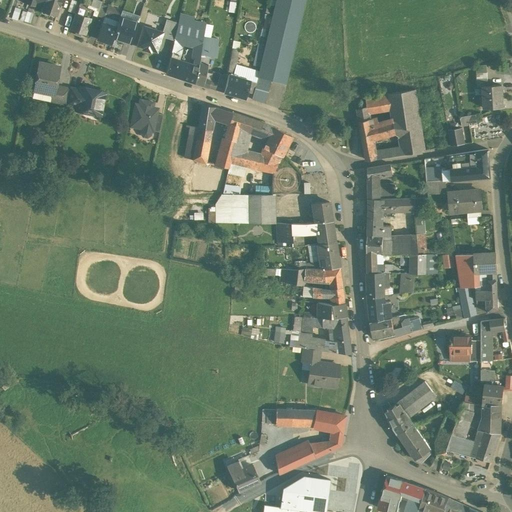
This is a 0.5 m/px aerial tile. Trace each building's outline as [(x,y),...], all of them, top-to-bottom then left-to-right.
[(61,0),(44,0),(42,7),(42,9),(41,11),(56,16),(61,0)] [(71,0),(68,11),(75,14),(79,3),(71,0)] [(230,0),(229,10),(236,11),(237,0),(230,0)] [(259,67),(256,79),(271,82),(285,86),(305,0),(275,0),(271,19),(264,47),(259,67)] [(75,14),(75,15),(91,20),(94,11),(86,8),(87,5),(79,3),(75,14)] [(107,7),(99,4),(95,16),(104,18),(105,14),(107,7)] [(121,12),(107,7),(105,14),(119,19),(120,16),(121,12)] [(202,44),(205,31),(206,23),(197,21),(198,19),(194,18),(194,17),(180,13),(179,17),(178,23),(178,25),(175,36),(178,38),(183,40),(189,42),(195,43),(202,44)] [(91,20),(75,15),(69,31),(85,36),(91,20)] [(130,20),(120,16),(119,19),(116,27),(112,38),(130,44),(137,23),(130,20)] [(163,33),(161,37),(175,41),(175,38),(174,37),(175,36),(178,25),(178,23),(166,20),(162,33),(163,33)] [(112,38),(116,27),(102,22),(95,40),(110,45),(112,38)] [(161,37),(163,33),(162,33),(144,27),(138,46),(144,48),(143,50),(150,52),(151,50),(157,52),(161,37)] [(209,32),(205,31),(202,44),(202,47),(200,57),(207,58),(215,59),(216,49),(217,41),(208,39),(209,32)] [(178,38),(175,36),(174,37),(175,38),(175,41),(173,50),(171,56),(170,62),(177,64),(183,40),(178,38)] [(202,44),(195,43),(190,68),(198,71),(199,64),(200,57),(202,47),(202,44)] [(264,47),(257,46),(253,65),(259,67),(264,47)] [(238,52),(231,51),(230,61),(229,63),(236,65),(238,52)] [(207,58),(200,57),(199,64),(206,66),(207,58)] [(177,64),(170,62),(169,64),(166,75),(181,80),(184,67),(177,64)] [(59,67),(39,63),(34,91),(53,95),(55,87),(59,67)] [(229,63),(228,73),(234,74),(235,74),(236,65),(229,63)] [(206,66),(199,64),(198,71),(194,85),(208,90),(212,77),(204,76),(206,66)] [(190,68),(184,67),(181,80),(194,85),(198,71),(190,68)] [(487,71),(477,72),(478,86),(483,86),(483,85),(488,85),(487,71)] [(250,83),(233,78),(234,74),(228,73),(228,74),(227,77),(228,78),(227,80),(223,94),(245,101),(250,83)] [(227,80),(212,75),(212,77),(208,90),(223,94),(227,80)] [(271,82),(256,79),(254,89),(261,91),(268,92),(271,82)] [(488,85),(483,85),(483,86),(484,107),(503,106),(502,84),(488,85)] [(69,89),(55,87),(53,95),(51,102),(66,105),(69,89)] [(81,92),(69,89),(66,104),(78,106),(81,92)] [(103,93),(82,89),(81,92),(78,106),(77,111),(80,111),(81,113),(86,114),(88,113),(91,113),(91,112),(99,113),(100,111),(102,110),(102,108),(101,105),(103,93)] [(261,91),(254,89),(251,101),(258,102),(264,104),(268,92),(261,91)] [(406,92),(415,144),(416,153),(425,151),(415,91),(406,92)] [(395,134),(397,148),(415,144),(406,92),(388,95),(390,105),(391,112),(393,123),(395,134)] [(366,99),(367,108),(379,106),(390,105),(388,95),(366,99)] [(154,103),(140,100),(139,105),(135,105),(131,128),(142,130),(141,134),(143,137),(147,138),(151,136),(151,132),(153,132),(157,114),(157,113),(151,112),(152,107),(153,108),(154,103)] [(198,128),(198,129),(212,131),(214,121),(215,107),(202,105),(201,107),(198,128)] [(380,114),(391,112),(390,105),(379,106),(380,114)] [(369,115),(380,114),(379,106),(367,108),(356,110),(359,123),(368,122),(370,121),(369,115)] [(215,107),(214,121),(228,125),(232,113),(215,107)] [(228,125),(217,166),(228,169),(227,173),(243,176),(245,167),(241,166),(245,149),(250,132),(269,138),(275,127),(232,113),(228,125)] [(163,115),(157,114),(153,132),(159,133),(163,115)] [(476,114),(468,115),(469,123),(477,122),(476,114)] [(468,115),(460,117),(461,125),(469,123),(468,115)] [(368,122),(359,123),(365,154),(374,152),(372,141),(395,134),(393,123),(370,129),(368,122)] [(192,160),(197,128),(189,126),(183,158),(192,160)] [(275,127),(269,138),(265,148),(281,156),(291,137),(275,127)] [(198,129),(198,128),(197,128),(192,160),(192,161),(206,164),(212,131),(198,129)] [(461,128),(449,130),(452,146),(464,144),(461,128)] [(398,150),(399,156),(417,153),(416,153),(415,144),(397,148),(398,150)] [(281,156),(265,148),(261,153),(256,170),(274,174),(281,156)] [(256,170),(261,153),(245,149),(241,166),(245,167),(256,170)] [(488,149),(449,155),(451,168),(452,180),(490,176),(488,149)] [(398,150),(379,152),(379,150),(374,152),(376,159),(399,156),(398,150)] [(374,152),(365,154),(366,160),(376,159),(374,152)] [(391,164),(367,168),(369,199),(380,199),(379,188),(379,176),(392,174),(391,164)] [(452,180),(451,168),(442,169),(443,180),(452,180)] [(443,180),(426,182),(428,194),(444,193),(443,180)] [(224,195),(239,195),(240,187),(225,185),(222,195),(224,195)] [(479,191),(470,192),(469,190),(457,192),(457,193),(450,193),(448,196),(449,198),(451,200),(452,200),(453,212),(468,211),(480,210),(481,210),(482,208),(482,205),(481,204),(479,191)] [(217,223),(249,224),(249,223),(250,195),(250,194),(239,195),(224,195),(217,205),(217,223)] [(249,223),(276,224),(275,195),(250,195),(249,223)] [(387,199),(381,199),(380,211),(384,211),(415,210),(415,198),(387,199)] [(383,236),(391,236),(392,226),(383,225),(384,211),(380,211),(381,199),(380,199),(369,199),(367,235),(383,236)] [(329,202),(312,205),(315,223),(332,221),(329,202)] [(332,221),(315,223),(317,237),(334,235),(332,221)] [(315,223),(303,224),(280,224),(281,243),(291,243),(292,234),(302,233),(316,232),(315,223)] [(302,233),(292,234),(291,243),(292,247),(303,246),(302,233)] [(383,236),(382,252),(392,252),(403,251),(417,251),(417,234),(391,236),(383,236)] [(417,234),(417,251),(427,251),(426,234),(417,234)] [(317,237),(318,244),(335,242),(334,235),(317,237)] [(367,251),(377,251),(382,252),(383,236),(367,235),(367,251)] [(318,244),(316,245),(319,261),(321,269),(323,269),(324,269),(339,268),(335,242),(318,244)] [(367,254),(367,273),(384,273),(385,273),(385,264),(378,263),(377,251),(367,251),(367,254)] [(455,267),(455,253),(444,254),(444,267),(455,267)] [(495,253),(474,254),(475,272),(488,272),(496,271),(495,253)] [(415,273),(426,273),(426,254),(410,254),(410,273),(415,273)] [(426,273),(437,273),(438,254),(426,254),(426,273)] [(456,255),(461,287),(475,286),(475,272),(474,254),(456,255)] [(303,282),(304,268),(293,269),(262,269),(261,277),(267,277),(267,275),(279,276),(278,282),(302,286),(306,286),(306,282),(303,282)] [(313,268),(306,268),(304,268),(303,282),(306,282),(324,284),(324,280),(323,269),(321,269),(313,268)] [(339,268),(324,269),(323,269),(324,280),(330,280),(340,280),(339,268)] [(496,279),(496,271),(488,272),(488,280),(496,279)] [(384,273),(367,273),(368,297),(384,297),(384,273)] [(413,292),(415,273),(410,273),(401,273),(399,294),(413,292)] [(496,279),(488,280),(489,290),(476,290),(476,300),(486,299),(487,312),(498,307),(496,279)] [(340,280),(330,280),(331,290),(341,290),(340,280)] [(306,286),(302,286),(301,296),(312,297),(312,287),(306,286)] [(464,318),(477,315),(476,300),(476,290),(475,286),(461,287),(458,288),(461,301),(464,318)] [(321,288),(312,287),(312,297),(321,298),(327,298),(327,297),(327,290),(321,288)] [(331,290),(327,290),(327,297),(330,297),(343,298),(341,290),(331,290)] [(368,297),(371,322),(391,318),(390,302),(385,303),(384,297),(368,297)] [(486,299),(476,300),(477,315),(487,312),(486,299)] [(344,305),(331,304),(319,303),(319,313),(319,319),(321,319),(325,319),(329,319),(330,321),(334,320),(332,306),(344,305)] [(344,305),(332,306),(334,320),(346,319),(345,311),(344,305)] [(408,314),(400,316),(403,327),(411,325),(410,321),(408,314)] [(313,318),(304,318),(293,318),(293,331),(290,331),(289,346),(303,348),(311,349),(312,338),(312,327),(313,318)] [(313,318),(312,327),(321,327),(321,319),(319,319),(313,318)] [(371,322),(373,336),(386,333),(386,334),(394,333),(391,318),(371,322)] [(346,319),(334,320),(330,321),(329,319),(325,319),(321,319),(321,327),(328,328),(328,334),(336,334),(337,346),(325,345),(324,351),(350,354),(346,319)] [(419,319),(410,321),(411,325),(412,330),(419,330),(422,329),(419,319)] [(504,319),(491,320),(492,331),(502,330),(505,329),(504,319)] [(481,322),(481,337),(492,337),(492,331),(491,320),(481,322)] [(411,325),(403,327),(404,328),(405,334),(412,332),(412,330),(411,325)] [(404,328),(396,331),(396,337),(405,334),(404,328)] [(471,337),(451,336),(451,344),(448,346),(448,350),(451,354),(470,354),(471,341),(471,337)] [(481,340),(481,350),(492,350),(492,337),(481,337),(481,340)] [(312,338),(311,349),(320,350),(324,351),(325,345),(325,340),(312,338)] [(471,341),(470,354),(470,361),(481,362),(481,360),(481,350),(481,340),(471,341)] [(311,349),(303,348),(302,361),(310,362),(318,363),(320,350),(311,349)] [(492,350),(481,350),(481,360),(492,360),(492,350)] [(318,363),(310,362),(308,376),(311,380),(311,384),(336,387),(339,365),(318,363)] [(486,382),(486,385),(496,386),(496,375),(481,374),(481,382),(486,382)] [(464,392),(468,384),(456,379),(452,386),(464,392)] [(425,381),(397,402),(399,404),(400,404),(406,413),(433,392),(425,381)] [(496,386),(486,385),(483,407),(491,408),(492,405),(501,404),(502,387),(496,386)] [(400,404),(399,404),(392,408),(388,402),(384,404),(386,411),(386,412),(393,426),(393,427),(398,434),(413,424),(406,413),(400,404)] [(465,402),(463,408),(473,412),(476,404),(465,402)] [(491,408),(483,407),(482,415),(478,429),(477,432),(488,435),(498,437),(500,432),(501,418),(501,404),(492,405),(491,408)] [(457,424),(467,427),(473,412),(463,408),(462,411),(458,424),(457,424)] [(275,410),(267,410),(266,423),(275,423),(275,410)] [(315,411),(275,410),(275,423),(313,425),(312,428),(330,431),(342,433),(345,416),(315,410),(315,411)] [(447,412),(437,439),(438,454),(444,457),(447,449),(452,435),(456,423),(458,419),(447,412)] [(467,427),(457,424),(458,424),(456,423),(452,435),(464,438),(467,427)] [(413,424),(398,434),(415,459),(416,459),(430,450),(430,448),(413,424)] [(340,442),(342,433),(330,431),(328,443),(340,442)] [(488,435),(477,432),(474,441),(469,455),(491,461),(498,437),(488,435)] [(464,438),(452,435),(447,449),(456,451),(456,452),(469,455),(474,441),(464,438)] [(339,446),(340,442),(328,443),(310,445),(276,460),(275,459),(275,460),(277,474),(339,446)] [(438,454),(430,467),(439,472),(444,457),(438,454)] [(248,457),(238,461),(242,469),(252,465),(248,457)] [(252,465),(242,469),(238,461),(227,467),(238,491),(259,482),(252,465)] [(280,507),(298,510),(314,511),(322,511),(328,478),(302,474),(283,486),(280,507)] [(385,484),(383,494),(400,499),(404,481),(387,475),(385,484)] [(404,481),(400,499),(400,500),(407,502),(419,507),(425,489),(404,481)] [(448,498),(425,489),(419,507),(417,511),(431,511),(432,511),(430,511),(431,508),(441,511),(444,511),(446,506),(445,506),(448,498)] [(383,494),(379,509),(392,511),(397,511),(400,500),(400,499),(383,494)] [(446,506),(444,511),(466,511),(469,507),(469,506),(449,496),(445,506),(446,506)] [(407,502),(404,511),(417,511),(419,507),(407,502)]
